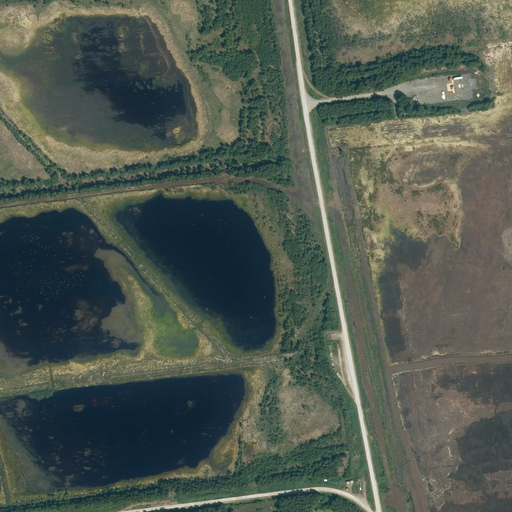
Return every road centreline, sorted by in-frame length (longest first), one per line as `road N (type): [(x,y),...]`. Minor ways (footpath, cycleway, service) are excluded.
road 1 (track): [(376,511),(290,0)]
road 2 (track): [(370,511),(330,488),(125,511)]
